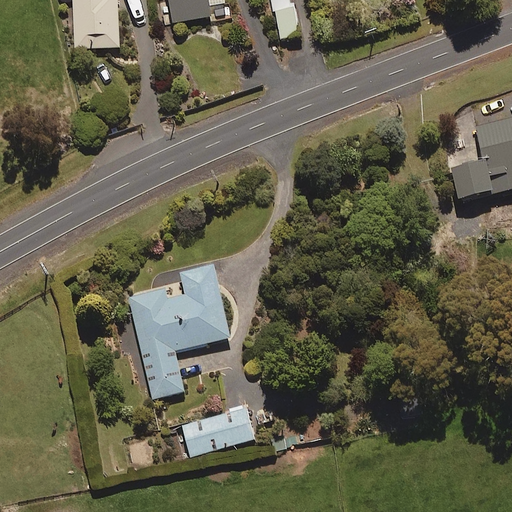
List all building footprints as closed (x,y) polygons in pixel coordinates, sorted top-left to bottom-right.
[(119,0),(75,0),(77,53),(121,51),(119,0)] [(224,0),(169,0),(173,26),(212,21),(210,10),(226,8),(224,0)] [(301,40),(295,6),(279,9),(285,43),(301,40)] [(511,123),(478,130),(486,167),(455,174),(462,205),(511,195),(511,123)] [(176,355),(232,343),(215,270),(182,278),(187,298),(169,302),(167,292),(129,301),(153,403),(185,395),(176,355)] [(191,459),(255,444),(248,412),(183,428),(191,459)]
